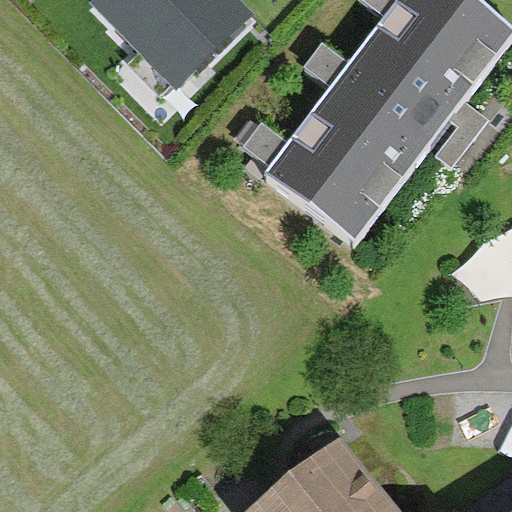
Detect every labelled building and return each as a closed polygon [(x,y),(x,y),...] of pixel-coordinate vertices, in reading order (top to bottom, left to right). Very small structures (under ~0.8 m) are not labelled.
[(257,23),(234,0),(100,0),(90,10),(178,100),(257,23)] [(511,48),(511,35),(466,0),(406,0),(266,181),(355,250),(452,126),(459,117),(467,106),(511,48)] [(490,124),(467,106),(459,117),(452,126),(458,131),(436,159),(452,172),(490,124)] [(490,310),(511,298),(511,238),(465,264),(490,310)] [(393,511),(344,449),(264,511),(393,511)]
